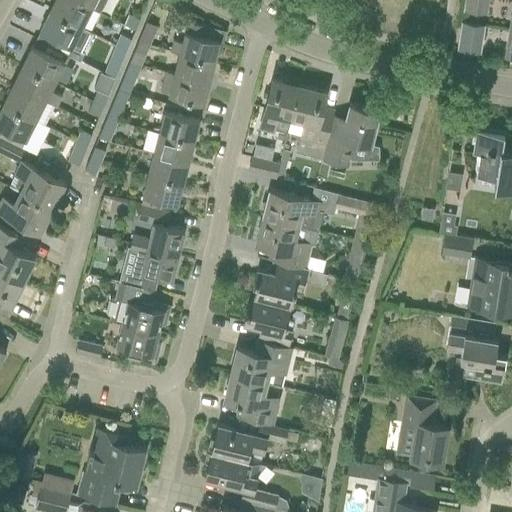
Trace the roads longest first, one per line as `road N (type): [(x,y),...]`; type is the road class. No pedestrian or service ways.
road 1 (residential): [(164,384),(181,367),(216,240),(219,194),(261,27)]
road 2 (residential): [(511,89),(333,58),(261,27)]
road 3 (residential): [(59,366),(58,332),(90,200),(78,179)]
road 4 (residential): [(158,511),(176,429),(164,384)]
